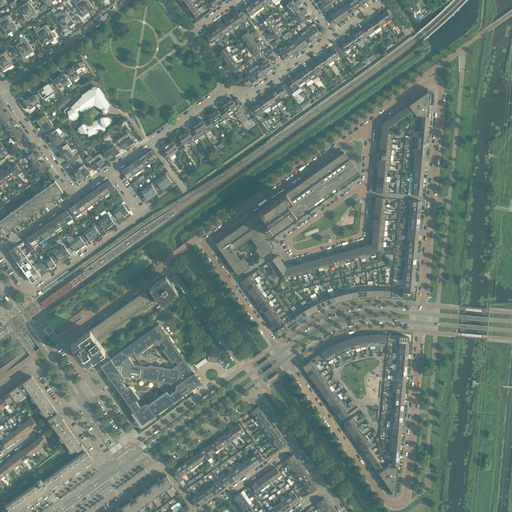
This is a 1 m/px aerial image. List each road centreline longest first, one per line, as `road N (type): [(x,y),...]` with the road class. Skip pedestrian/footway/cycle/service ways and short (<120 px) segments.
road 1 (residential): [(93,388),(64,343),(171,271),(240,367),(133,440)]
road 2 (residential): [(421,313),(441,88),(428,81),(364,127)]
road 3 (residential): [(0,250),(25,286),(36,288),(138,215),(110,171)]
road 4 (residential): [(365,186),(361,235),(292,253),(284,241),(361,185)]
road 5 (residential): [(89,511),(256,394)]
road 6 (residential): [(364,127),(202,243)]
road 7 (residential): [(388,504),(405,498),(420,323)]
road 8 (secondary): [(132,468),(285,359)]
road 9 (secondary): [(279,352),(130,459)]
road 10 (residential): [(388,504),(285,359)]
road 11 (secondary): [(421,313),(338,315),(279,352)]
road 12 (residential): [(31,511),(103,459),(67,407)]
road 13 (secondary): [(285,359),(343,323),(420,323)]
road 14 (tertiary): [(83,395),(0,278)]
road 15 (residential): [(110,171),(223,87)]
road 16 (tertiary): [(0,289),(77,399)]
road 17 (residential): [(279,352),(202,243)]
road 18 (residential): [(223,87),(252,91),(332,36)]
